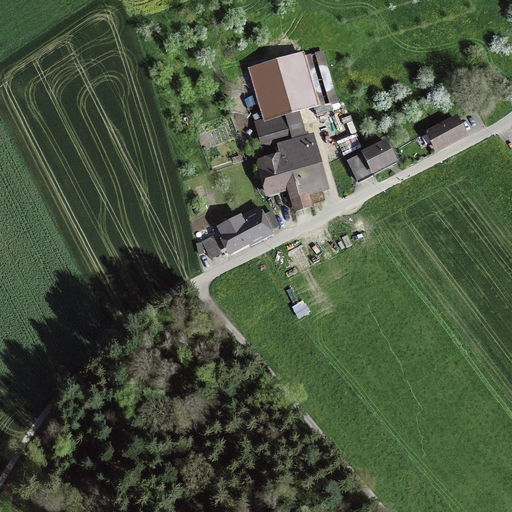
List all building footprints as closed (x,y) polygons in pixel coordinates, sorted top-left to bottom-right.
[(315,106),(317,110),(337,102),(322,53),(302,58),(315,106)] [(315,106),(302,58),(253,72),(267,120),(293,112),(315,106)] [(327,108),(311,115),(321,136),(337,128),(327,108)] [(296,123),(293,112),(267,120),(255,123),(264,154),(276,151),(278,158),(260,163),(268,192),(288,186),(295,210),(310,206),(306,193),(326,187),(313,141),(311,138),(301,141),(299,133),(292,135),(289,125),(296,123)] [(436,149),(464,134),(457,120),(443,127),(442,125),(427,132),(427,133),(427,134),(428,134),(436,149)] [(365,156),(349,164),(357,181),(395,162),(385,143),(364,154),(365,156)] [(263,216),(259,208),(220,228),(230,250),(278,225),(272,212),(263,216)] [(203,242),(211,259),(221,254),(213,237),(203,242)]
